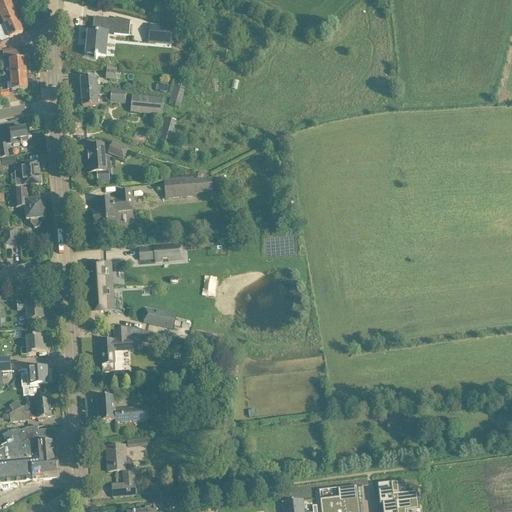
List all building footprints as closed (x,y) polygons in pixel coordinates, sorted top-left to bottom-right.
[(0,26),(4,25),(17,20),(9,0),(5,0),(0,2),(0,26)] [(85,56),(95,59),(95,60),(96,60),(98,56),(106,57),(106,55),(104,55),(106,34),(129,37),(130,22),(116,19),(115,20),(94,18),(93,29),(94,29),(94,33),(89,33),(87,49),(86,49),(85,56)] [(17,20),(4,25),(8,33),(0,36),(2,42),(10,39),(23,33),(17,20)] [(150,26),(149,44),(171,46),(173,28),(150,26)] [(5,57),(21,54),(20,47),(4,50),(5,57)] [(10,61),(11,76),(26,75),(25,60),(10,61)] [(106,80),(116,81),(117,73),(106,72),(106,80)] [(26,75),(11,76),(12,92),(27,90),(26,75)] [(81,79),(81,93),(103,92),(103,88),(97,88),(96,78),(81,79)] [(175,82),(168,105),(180,108),(186,85),(175,82)] [(110,104),(125,105),(126,93),(111,91),(110,104)] [(103,92),(81,93),(82,108),(98,107),(97,96),(104,96),(103,92)] [(131,113),(161,116),(163,100),(133,97),(131,113)] [(175,122),(165,119),(159,138),(170,141),(175,122)] [(19,145),(19,144),(21,144),(21,145),(22,145),(22,144),(28,143),(25,129),(10,132),(10,129),(2,130),(5,146),(0,146),(0,157),(0,159),(8,158),(6,146),(13,145),(13,146),(19,145)] [(108,155),(124,161),(128,151),(112,144),(108,155)] [(87,165),(88,174),(96,173),(97,182),(110,181),(110,180),(111,180),(110,170),(105,170),(103,147),(87,149),(88,164),(87,165)] [(41,185),(39,162),(21,164),(22,173),(15,174),(16,188),(41,185)] [(199,172),(198,179),(206,180),(207,174),(199,172)] [(165,182),(166,197),(172,196),(173,199),(194,197),(194,192),(212,191),(211,180),(193,182),(193,180),(165,182)] [(15,192),(16,210),(25,209),(26,222),(30,221),(31,225),(35,230),(39,229),(42,224),(41,220),(45,220),(44,201),(28,202),(27,191),(15,192)] [(97,213),(94,214),(95,227),(98,227),(99,228),(119,227),(118,213),(133,211),(131,192),(119,193),(120,201),(114,201),(96,202),(97,213)] [(14,230),(4,231),(5,245),(15,244),(14,230)] [(182,245),(139,248),(140,261),(155,260),(155,262),(183,260),(182,245)] [(115,312),(113,288),(109,288),(109,278),(112,278),(111,264),(88,265),(91,314),(115,312)] [(186,277),(179,306),(199,311),(206,282),(186,277)] [(215,302),(216,287),(208,287),(207,301),(215,302)] [(17,305),(17,312),(26,311),(28,326),(38,325),(37,321),(43,320),(42,303),(17,305)] [(152,310),(149,325),(174,330),(177,316),(152,310)] [(101,357),(102,357),(103,373),(115,372),(114,353),(135,352),(135,347),(141,347),(141,338),(142,332),(127,328),(127,329),(125,329),(125,330),(115,331),(115,338),(117,338),(117,341),(101,342),(102,352),(101,353),(101,357)] [(21,351),(22,357),(36,356),(36,354),(45,353),(45,347),(42,347),(42,337),(31,338),(30,332),(21,332),(22,340),(27,340),(28,350),(21,351)] [(10,365),(0,365),(0,373),(10,372),(10,365)] [(23,389),(24,397),(34,396),(33,390),(40,390),(40,386),(48,385),(46,369),(36,370),(22,371),(22,376),(21,376),(22,389),(23,389)] [(97,399),(98,423),(115,422),(115,424),(148,422),(147,408),(115,410),(114,398),(97,399)] [(51,404),(50,403),(30,405),(30,408),(22,408),(10,415),(11,423),(28,422),(28,419),(38,418),(39,422),(44,422),(44,419),(51,418),(50,410),(51,410),(52,409),(51,404)] [(14,440),(6,444),(0,447),(0,484),(59,480),(58,461),(57,461),(55,430),(38,432),(38,427),(28,430),(11,434),(14,440)] [(2,437),(6,444),(14,440),(11,434),(10,432),(2,437)] [(127,442),(128,450),(148,447),(147,439),(127,442)] [(123,485),(112,486),(113,499),(136,497),(133,466),(133,464),(132,462),(131,461),(129,459),(127,458),(125,458),(124,447),(106,448),(108,473),(122,472),(123,485)] [(398,482),(377,484),(378,495),(384,495),(386,504),(415,500),(418,500),(417,491),(399,493),(398,482)] [(337,498),(318,500),(319,511),(350,508),(350,507),(349,501),(357,500),(355,487),(336,489),(337,498)] [(185,499),(168,502),(169,509),(186,507),(185,499)] [(386,511),(404,511),(405,511),(416,510),(415,500),(386,504),(386,511)] [(303,501),(282,504),(282,511),(304,511),(303,502),(303,501)]
